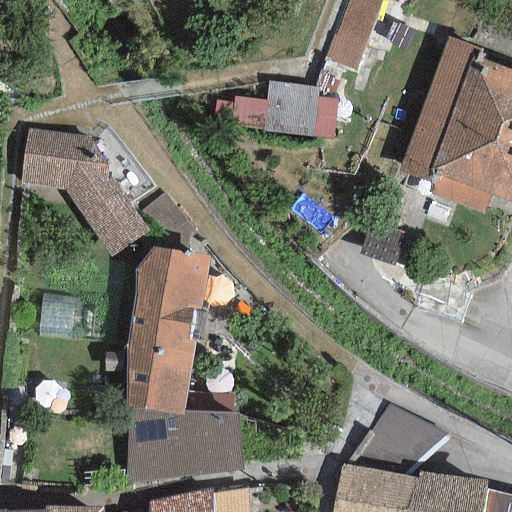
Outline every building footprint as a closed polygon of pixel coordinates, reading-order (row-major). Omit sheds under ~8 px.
[(345,0),(322,58),(358,72),(384,0),(345,0)] [(479,49),(446,37),(397,172),(432,184),(428,194),(484,214),(491,195),(511,202),(511,71),(476,59),(479,49)] [(317,87),(267,82),(265,101),(233,98),(231,125),(263,128),(263,132),(332,138),(336,100),(316,99),(317,87)] [(91,138),(25,130),(20,184),(63,189),(110,256),(149,231),(91,138)] [(151,248),(133,270),(125,349),(125,408),(181,416),(182,411),(194,342),(187,339),(192,308),(200,308),(207,256),(151,248)] [(446,436),(387,405),(341,466),(403,476),(446,436)] [(125,408),(126,486),(242,470),(236,414),(182,411),(181,416),(125,408)] [(403,476),(341,466),(332,511),(482,511),(486,490),(487,479),(417,470),(416,479),(403,476)] [(247,511),(247,488),(211,495),(211,511),(247,511)] [(211,490),(148,503),(147,511),(211,511),(211,495),(211,490)] [(511,511),(511,496),(486,490),(482,511),(511,511)]
